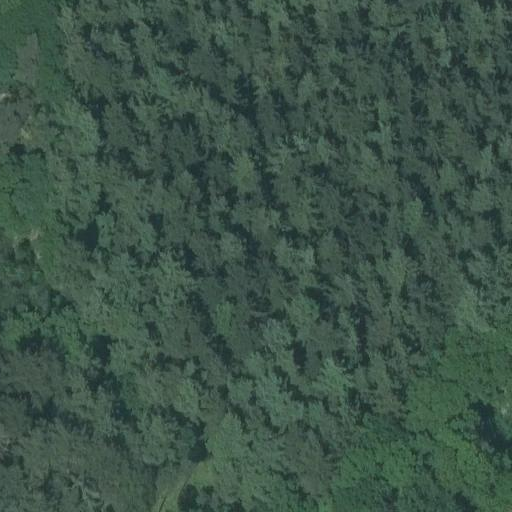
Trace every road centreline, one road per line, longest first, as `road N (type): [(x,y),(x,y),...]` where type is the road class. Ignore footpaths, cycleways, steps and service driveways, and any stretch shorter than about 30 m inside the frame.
road 1 (track): [(0,61),(35,42),(319,511)]
road 2 (unclassified): [(364,511),(511,406)]
road 3 (track): [(114,0),(35,42),(10,0)]
